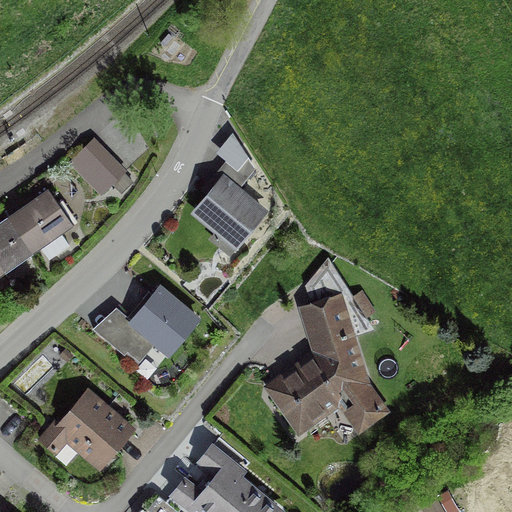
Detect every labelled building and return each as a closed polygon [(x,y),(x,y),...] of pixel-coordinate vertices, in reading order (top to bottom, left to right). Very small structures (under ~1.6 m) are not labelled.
[(74,161),(106,192),(125,171),(120,166),(108,155),(99,146),(93,140),(74,161)] [(263,208),(224,179),(201,210),(239,239),(263,208)] [(0,266),(69,220),(48,189),(29,202),(0,221),(0,266)] [(201,314),(159,281),(128,321),(170,354),(201,314)] [(344,304),(311,311),(325,359),(284,388),(310,433),(367,389),(344,304)] [(135,439),(87,400),(49,446),(71,464),(87,444),(113,466),(135,439)] [(220,446),(182,494),(204,511),(284,511),(286,511),(244,478),(251,470),(220,446)] [(485,474),(440,511),(496,511),(494,508),(505,499),(485,474)]
